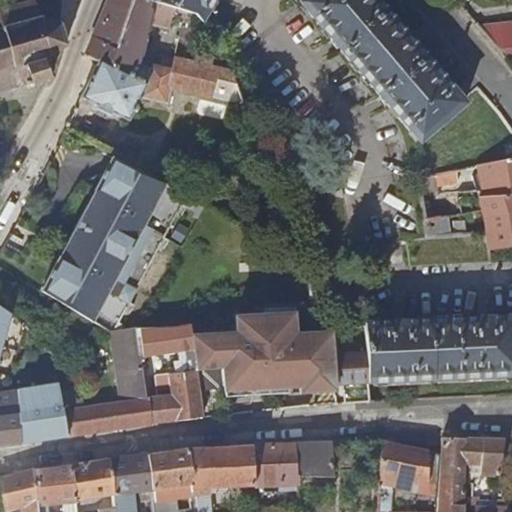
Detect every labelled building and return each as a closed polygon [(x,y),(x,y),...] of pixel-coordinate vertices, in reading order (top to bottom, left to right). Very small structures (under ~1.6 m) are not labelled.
[(0,92),(52,76),(59,60),(69,42),(64,25),(62,0),(55,0),(49,1),(34,3),(0,12),(0,92)] [(144,1),(142,0),(109,0),(87,55),(99,61),(144,85),(150,66),(141,64),(147,18),(170,21),(172,9),(144,1)] [(202,21),(202,22),(215,0),(144,0),(144,1),(172,9),(182,12),(192,17),(202,21)] [(378,0),(307,0),(305,2),(420,144),(465,107),(378,0)] [(182,12),(172,9),(170,21),(147,18),(141,64),(150,66),(152,59),(171,68),(174,61),(182,12)] [(192,17),(182,12),(174,61),(185,63),(192,17)] [(202,21),(192,17),(185,63),(195,65),(202,21)] [(215,70),(195,65),(185,63),(174,61),(171,68),(152,59),(150,66),(144,85),(99,61),(80,97),(126,122),(141,95),(162,104),(170,89),(245,105),(237,84),(217,79),(215,70)] [(89,198),(38,296),(91,323),(106,292),(102,290),(107,279),(120,286),(150,228),(137,221),(143,209),(147,212),(154,198),(156,199),(164,184),(111,157),(90,198),(89,198)] [(511,159),(479,168),(483,193),(495,191),(496,195),(484,197),(489,234),(491,252),(511,249),(511,159)] [(456,174),(438,178),(440,188),(459,184),(456,174)] [(443,197),(448,220),(470,216),(469,209),(459,210),(457,196),(443,197)] [(261,234),(298,253),(284,215),(261,234)] [(452,239),(448,220),(429,223),(433,241),(452,239)] [(489,234),(452,239),(433,241),(409,244),(411,269),(490,263),(490,253),(491,252),(489,234)] [(0,349),(7,322),(9,323),(10,317),(0,310),(0,349)] [(236,336),(193,340),(195,355),(196,376),(221,374),(223,394),(244,392),(244,395),(368,385),(366,355),(333,358),(331,335),(296,338),(294,317),(235,322),(236,336)] [(365,331),(368,385),(511,376),(511,317),(365,326),(365,331)] [(142,360),(195,355),(193,340),(192,330),(138,334),(142,360)] [(150,428),(148,409),(142,360),(138,334),(112,337),(112,338),(121,405),(65,414),(70,441),(117,434),(150,428)] [(171,406),(166,407),(168,426),(202,422),(196,376),(169,379),(171,406)] [(14,393),(23,447),(26,447),(26,448),(70,441),(65,414),(61,387),(26,393),(25,391),(14,393)] [(0,449),(23,447),(14,393),(0,394),(0,449)] [(168,426),(166,407),(148,409),(150,428),(168,426)] [(461,511),(466,468),(473,468),(472,479),(502,479),(508,442),(445,443),(444,461),(437,511),(461,511)] [(301,445),(301,481),(334,479),(333,446),(333,444),(301,445)] [(258,490),(301,488),(301,481),(301,445),(258,448),(258,490)] [(377,511),(391,511),(395,491),(411,491),(413,482),(433,483),(436,459),(386,445),(377,511)] [(209,491),(258,490),(258,448),(192,452),(195,499),(209,498),(209,491)] [(177,511),(177,501),(195,499),(192,452),(151,458),(155,495),(157,511),(177,511)] [(117,511),(136,511),(135,497),(155,495),(151,458),(110,464),(117,511)] [(72,469),(75,505),(97,502),(98,511),(117,511),(110,464),(72,469)] [(48,511),(48,509),(75,505),(72,469),(35,475),(38,511),(48,511)] [(0,485),(6,506),(7,511),(38,511),(35,475),(0,483),(0,485)] [(474,499),(473,511),(511,511),(511,509),(509,509),(482,510),(483,500),(474,499)] [(48,511),(98,511),(97,502),(75,505),(48,509),(48,511)]
